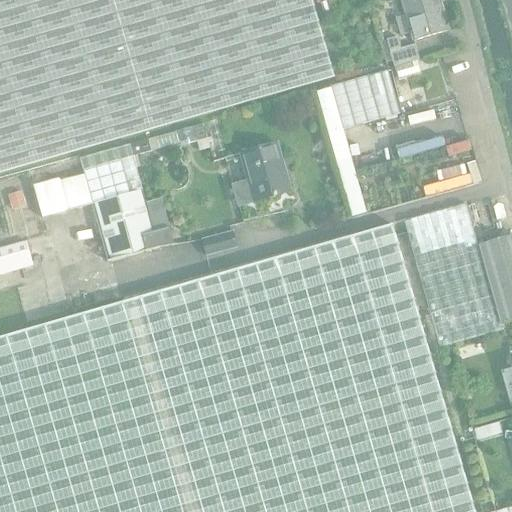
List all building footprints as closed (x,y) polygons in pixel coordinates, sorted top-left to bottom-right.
[(0,0),(0,174),(334,78),(311,0),(0,0)] [(448,30),(440,4),(436,6),(433,0),(401,0),(406,15),(395,18),(400,36),(411,33),(413,40),(448,30)] [(418,59),(415,45),(400,49),(397,36),(387,39),(394,66),(416,60),(418,59)] [(416,60),(394,66),(398,79),(420,73),(416,60)] [(342,129),(399,114),(387,72),(317,92),(336,163),(351,159),(342,129)] [(203,125),(192,128),(196,142),(207,139),(211,138),(210,133),(206,134),(203,125)] [(148,140),(130,145),(133,157),(151,152),(148,140)] [(254,201),(289,192),(275,143),(240,153),(248,180),(231,185),(237,206),(254,201)] [(93,205),(108,261),(157,247),(173,243),(162,199),(146,203),(133,157),(130,145),(80,158),(84,174),(34,187),(43,218),(93,205)] [(22,191),(9,195),(13,210),(26,206),(22,191)] [(511,511),(511,507),(495,511),(471,426),(462,429),(461,424),(439,348),(501,330),(500,324),(477,244),(466,204),(403,221),(429,315),(418,318),(392,225),(0,333),(0,511),(511,511)] [(235,247),(231,233),(202,241),(207,256),(235,247)] [(500,324),(511,320),(511,235),(477,244),(500,324)] [(0,275),(33,267),(26,241),(0,248),(0,275)]
